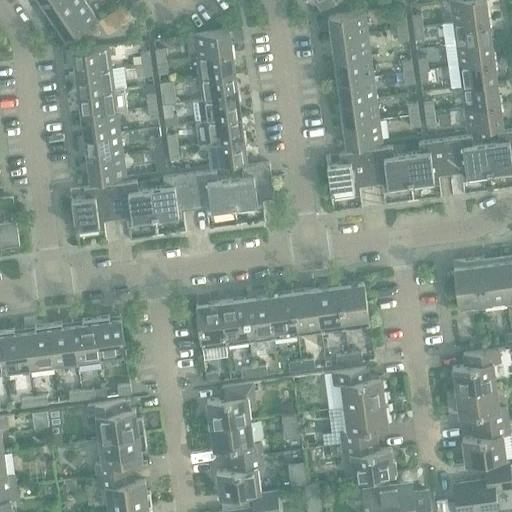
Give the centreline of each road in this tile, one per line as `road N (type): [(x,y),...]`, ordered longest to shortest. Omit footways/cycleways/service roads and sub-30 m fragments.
road 1 (residential): [(53,285),(29,91),(15,34),(0,10)]
road 2 (residential): [(308,250),(280,25),(270,0)]
road 3 (residential): [(186,511),(154,272)]
road 4 (residential): [(428,463),(399,240)]
road 5 (residential): [(154,272),(308,250)]
